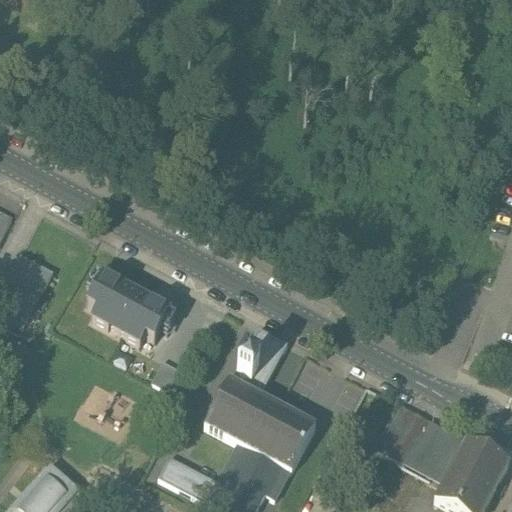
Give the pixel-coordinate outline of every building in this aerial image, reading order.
[(0,245),(11,225),(0,219),(0,245)] [(2,301),(0,304),(0,314),(22,326),(39,295),(44,297),(52,281),(21,264),(2,301)] [(169,321),(101,285),(86,313),(95,318),(90,327),(107,336),(109,333),(124,341),(122,344),(139,353),(144,344),(154,349),(169,321)] [(288,479),(290,480),(314,434),(258,404),(287,351),(257,335),(229,389),(227,388),(203,434),(237,452),(217,490),(168,464),(157,486),(205,511),(258,511),(264,502),(273,507),(288,479)] [(160,366),(149,388),(167,397),(178,375),(160,366)] [(94,383),(81,411),(124,432),(138,403),(94,383)] [(394,408),(370,456),(403,472),(409,459),(417,463),(412,472),(423,477),(430,463),(411,454),(426,424),(394,408)] [(466,447),(433,508),(440,511),(485,511),(508,470),(466,447)] [(85,511),(89,508),(48,472),(13,511),(85,511)] [(379,483),(363,511),(384,511),(395,492),(379,483)]
